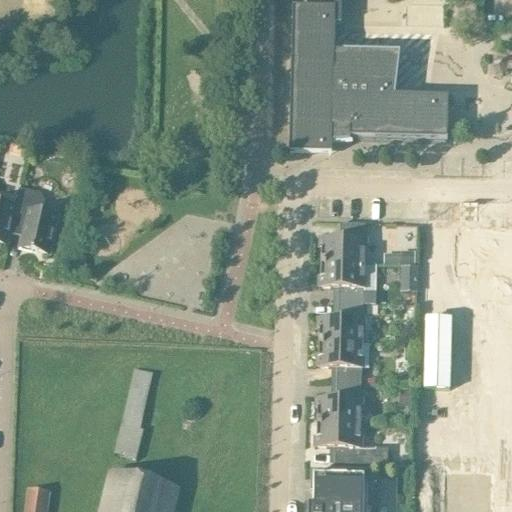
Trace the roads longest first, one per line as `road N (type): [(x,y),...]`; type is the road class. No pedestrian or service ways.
road 1 (residential): [(282,511),(285,187),(511,189)]
road 2 (residential): [(0,280),(7,282),(0,511)]
